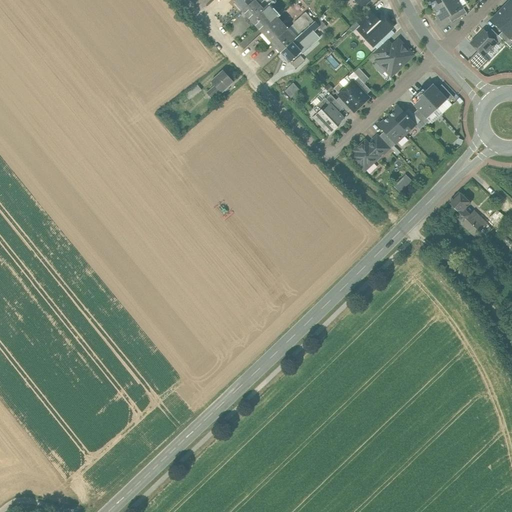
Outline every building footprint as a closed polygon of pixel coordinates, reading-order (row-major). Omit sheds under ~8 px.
[(236,0),(235,2),(243,11),(254,0),(236,0)] [(254,0),(243,11),(251,20),(263,9),(259,5),(264,0),(254,0)] [(428,0),(429,1),(434,9),(449,0),(428,0)] [(456,0),(449,0),(434,9),(439,18),(444,20),(448,17),(462,9),(456,0)] [(511,1),(511,0),(501,10),(511,20),(511,1)] [(263,9),(251,20),(262,33),(278,18),(267,5),(263,9)] [(462,9),(448,17),(452,22),(467,13),(463,7),(462,9)] [(376,17),(369,9),(350,28),(352,30),(359,24),(364,28),(376,17)] [(511,35),(511,20),(501,10),(492,20),(503,31),(510,38),(511,35)] [(314,22),(306,13),(306,12),(301,17),(310,26),(314,22)] [(392,28),(379,14),(376,17),(364,28),(360,32),(374,46),(392,28)] [(288,28),(272,43),(281,53),(301,34),(310,26),(301,17),(294,23),(288,29),(288,28)] [(278,18),(262,33),(272,43),(288,28),(278,18)] [(327,27),(319,18),(315,21),(320,26),(319,27),(323,30),(327,27)] [(301,34),(281,53),(289,62),(301,51),(303,53),(311,45),(305,39),(319,27),(320,26),(315,21),(314,22),(310,26),(301,34)] [(497,42),(484,30),(471,44),(478,51),(483,56),(484,55),(490,48),(493,47),(494,45),(495,43),(497,42)] [(510,38),(503,31),(499,35),(510,47),(511,45),(511,40),(510,38)] [(413,55),(399,40),(392,46),(379,58),(377,61),(383,66),(388,69),(393,74),(413,55)] [(387,41),(374,53),(379,58),(392,46),(387,41)] [(483,56),(478,51),(469,60),(479,70),(489,61),(484,55),(483,56)] [(365,82),(369,78),(359,67),(355,71),(365,82)] [(234,82),(223,70),(211,81),(215,85),(207,92),(213,98),(221,91),(222,93),(234,82)] [(371,90),(358,77),(353,82),(366,95),(371,90)] [(353,81),(339,94),(355,111),(369,98),(366,95),(353,82),(353,81)] [(285,91),(291,97),(300,89),(294,83),(285,91)] [(433,83),(425,91),(423,89),(410,101),(418,109),(427,118),(426,119),(427,119),(427,118),(447,100),(448,99),(447,99),(438,88),(433,84),(434,84),(433,83)] [(454,97),(442,84),(438,88),(447,99),(448,99),(447,100),(449,102),(454,97)] [(198,85),(185,94),(190,100),(202,90),(198,85)] [(336,100),(331,95),(327,99),(331,103),(332,104),(336,100)] [(332,104),(331,103),(323,111),(337,125),(345,118),(332,104)] [(414,113),(409,108),(405,112),(416,124),(415,125),(416,125),(421,121),(414,113)] [(323,111),(322,109),(313,117),(330,135),(338,127),(337,125),(323,111)] [(405,112),(402,109),(396,109),(389,116),(405,134),(415,125),(416,124),(405,112)] [(418,109),(414,113),(421,121),(425,125),(429,121),(427,118),(427,119),(426,119),(427,118),(418,109)] [(389,116),(381,123),(381,128),(384,131),(395,143),(396,143),(405,134),(389,116)] [(395,143),(384,131),(380,136),(392,148),(396,144),(396,143),(395,143)] [(389,149),(377,136),(372,141),(373,142),(382,152),(384,154),(389,149)] [(373,142),(369,145),(364,145),(363,144),(356,150),(356,160),(365,170),(380,156),(379,156),(382,152),(373,142)] [(394,184),(402,192),(413,179),(404,172),(394,184)] [(471,203),(459,192),(449,202),(455,207),(461,213),(472,224),(477,219),(471,213),(470,214),(464,209),(471,203)] [(455,207),(451,212),(450,212),(445,217),(451,223),(457,217),(461,213),(455,207)] [(497,210),(489,218),(493,223),(502,214),(497,210)] [(472,224),(461,213),(457,217),(462,222),(461,223),(475,237),(480,232),(472,224)] [(477,219),(472,224),(480,232),(487,224),(480,217),(477,219)] [(493,229),(487,224),(480,232),(484,236),(487,233),(488,234),(493,229)] [(458,240),(448,230),(440,238),(451,248),(458,240)]
